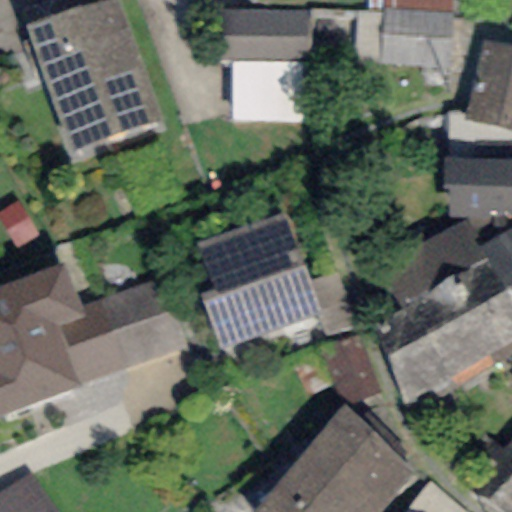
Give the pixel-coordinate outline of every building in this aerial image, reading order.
[(119,0),(102,0),(25,26),(68,155),(161,124),(119,0)] [(450,0),(368,0),(368,11),(354,11),(353,56),(378,57),(378,65),(450,66),(450,0)] [(311,11),(219,11),(219,59),(310,59),(311,11)] [(511,46),(484,40),(468,113),(445,113),(442,159),(511,159),(511,46)] [(511,159),(442,159),(442,190),(449,190),(449,216),(511,216),(511,159)] [(285,211),(195,244),(211,290),(200,294),(220,350),(322,314),(285,211)] [(478,246),(464,221),(379,266),(402,311),(414,304),(411,298),(485,259),(478,246)] [(511,228),(478,246),(485,259),(511,303),(511,228)] [(511,344),(511,303),(485,259),(411,298),(414,304),(452,376),(511,344)] [(62,264),(0,286),(0,418),(126,371),(99,299),(78,307),(62,264)] [(158,277),(99,299),(126,371),(185,349),(158,277)] [(402,403),(452,376),(414,304),(402,311),(370,323),(402,403)] [(380,511),(409,472),(340,403),(251,511),(380,511)] [(511,511),(511,440),(472,490),(500,511),(511,511)] [(54,511),(27,478),(0,493),(0,511),(54,511)]
